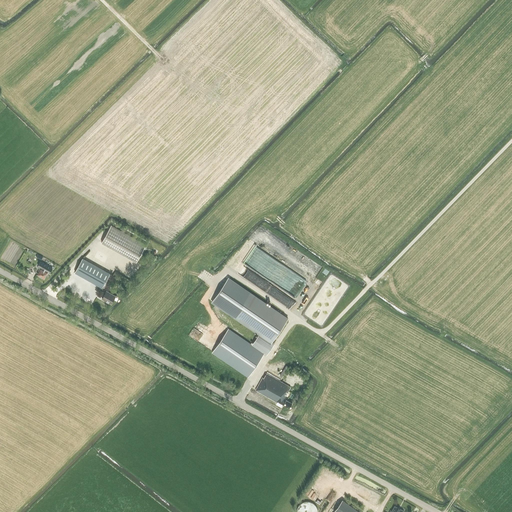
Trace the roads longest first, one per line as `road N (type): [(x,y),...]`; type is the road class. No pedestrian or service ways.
road 1 (tertiary): [(435,511),(0,271)]
road 2 (track): [(511,140),(325,330),(295,317)]
